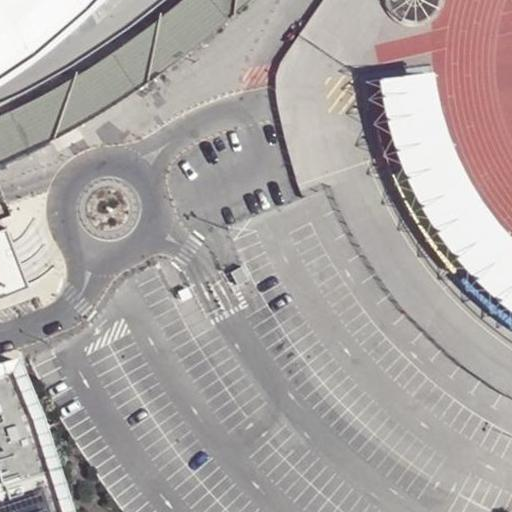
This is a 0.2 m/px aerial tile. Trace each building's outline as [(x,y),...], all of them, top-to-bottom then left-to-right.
[(0,0),(0,97),(42,67),(104,12),(114,0),(0,0)] [(259,0),(186,0),(136,39),(119,51),(64,86),(54,92),(22,108),(0,116),(0,164),(7,162),(14,159),(73,129),(131,96),(133,95),(185,60),(235,22),(236,21),(259,0)] [(442,106),(435,66),(365,74),(372,112),(383,149),(394,177),(402,201),(412,219),(442,261),(457,281),(476,299),(503,322),(511,328),(511,236),(499,222),(483,201),(471,181),(461,162),(453,143),(448,128),(442,106)] [(0,292),(31,284),(11,217),(0,219),(0,292)] [(0,362),(0,511),(62,511),(31,414),(39,411),(12,359),(0,362)]
